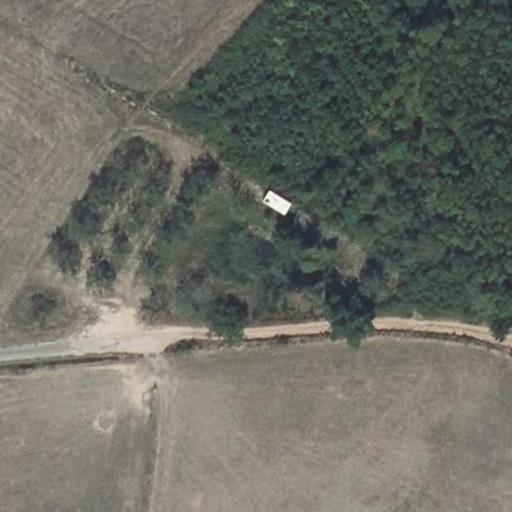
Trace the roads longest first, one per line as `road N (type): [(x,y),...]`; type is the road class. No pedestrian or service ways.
road 1 (track): [(142,339),(389,322),(511,339)]
road 2 (unclassified): [(0,352),(142,339)]
